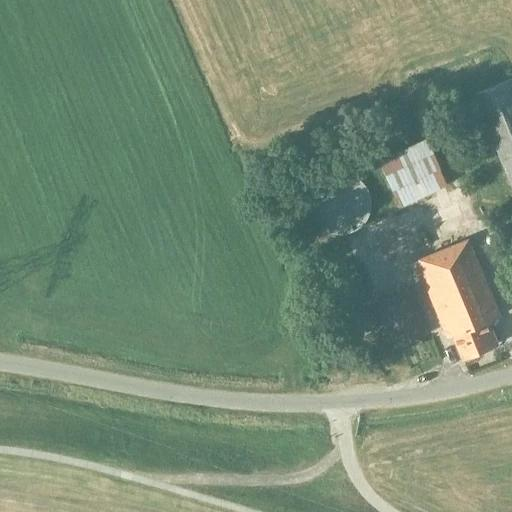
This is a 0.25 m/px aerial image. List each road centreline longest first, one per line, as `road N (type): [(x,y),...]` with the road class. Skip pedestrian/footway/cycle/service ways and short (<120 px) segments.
road 1 (unclassified): [(511,374),(385,400),(281,404),(209,400),(0,363)]
road 2 (track): [(342,449),(298,478),(157,485)]
road 3 (track): [(338,403),(345,456),(386,511)]
